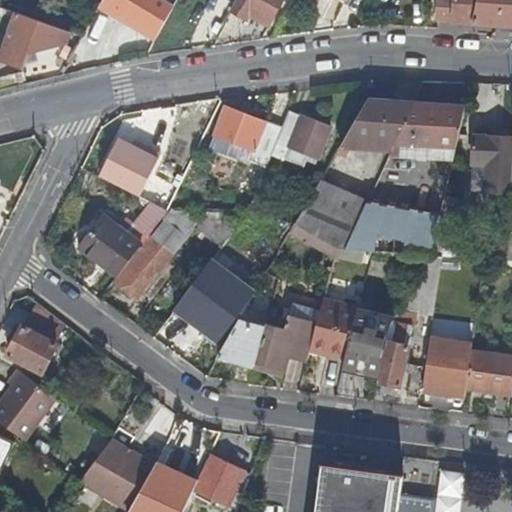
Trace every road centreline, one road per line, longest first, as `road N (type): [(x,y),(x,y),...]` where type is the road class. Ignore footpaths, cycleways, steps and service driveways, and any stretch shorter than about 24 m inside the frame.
road 1 (residential): [(511,449),(201,403),(11,259)]
road 2 (tertiary): [(68,99),(372,52),(511,61)]
road 3 (residential): [(11,259),(76,129),(68,99)]
